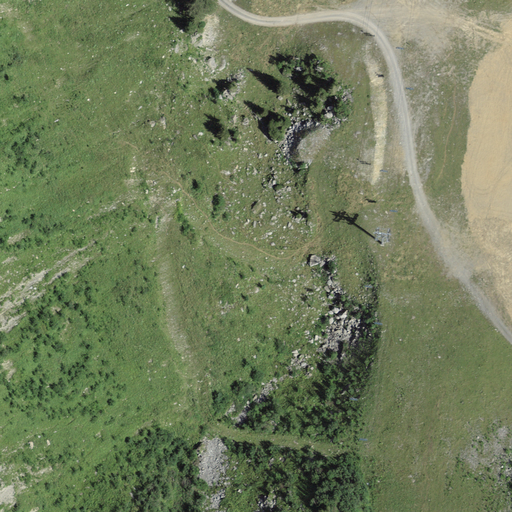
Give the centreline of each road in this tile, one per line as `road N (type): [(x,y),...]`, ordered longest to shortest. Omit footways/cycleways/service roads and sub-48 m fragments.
road 1 (track): [(511,343),(459,281),(422,214),(376,36),(348,18),(264,19),(225,0)]
road 2 (track): [(511,7),(387,56)]
